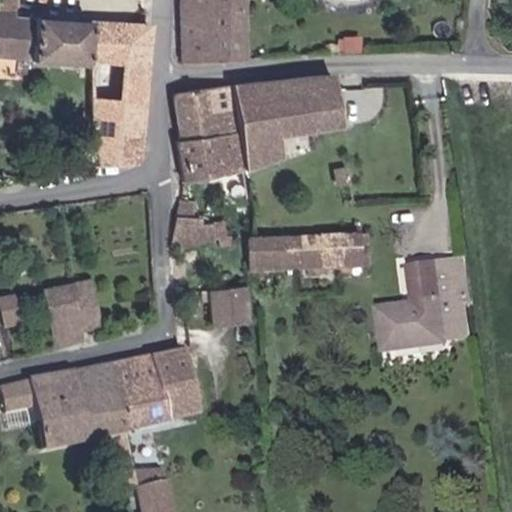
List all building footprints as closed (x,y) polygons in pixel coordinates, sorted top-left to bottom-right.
[(173,71),(233,69),(228,17),(229,0),(173,0),(171,15),(173,71)] [(27,24),(0,22),(0,61),(12,62),(15,66),(79,69),(83,168),(128,169),(143,32),(27,21),(27,24)] [(323,87),(223,98),(234,182),(269,170),(269,148),(328,141),(323,87)] [(166,103),(171,150),(206,147),(212,185),(234,182),(223,98),(166,103)] [(206,147),(171,150),(165,151),(172,189),(212,185),(206,147)] [(182,216),(168,215),(161,254),(202,254),(202,237),(192,238),(192,228),(182,227),(182,216)] [(344,248),(271,250),(272,282),(346,282),(344,248)] [(271,250),(239,251),(241,282),(272,282),(271,250)] [(441,293),(473,287),(469,251),(407,261),(413,296),(380,303),(388,347),(448,337),(441,293)] [(54,290),(25,295),(34,351),(63,347),(61,337),(83,333),(75,288),(54,290)] [(0,293),(0,309),(3,323),(19,320),(13,291),(0,293)] [(229,297),(197,300),(198,336),(232,333),(229,297)] [(197,312),(197,300),(186,302),(186,312),(197,312)] [(181,429),(163,362),(89,374),(104,443),(181,429)] [(104,443),(89,374),(3,389),(0,389),(0,415),(4,414),(12,412),(15,427),(21,458),(104,443)] [(12,412),(4,414),(8,429),(15,427),(12,412)] [(118,498),(121,511),(154,511),(150,491),(118,498)]
